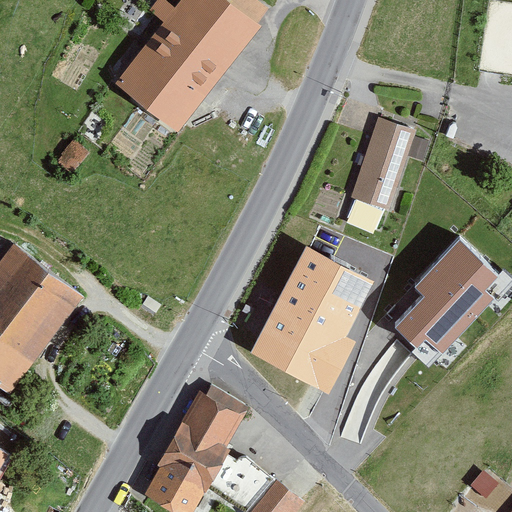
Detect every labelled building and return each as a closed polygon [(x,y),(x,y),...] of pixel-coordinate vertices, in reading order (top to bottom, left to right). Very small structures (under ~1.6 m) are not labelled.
[(265,24),(233,0),(184,0),(120,81),(181,129),(265,24)] [(419,131),(380,119),(355,197),(395,209),(419,131)] [(511,284),(440,218),(398,264),(415,280),(385,312),(446,369),(511,298),(511,284)] [(18,245),(0,269),(0,376),(14,388),(85,296),(18,245)] [(375,282),(307,247),(251,352),(329,393),(356,342),(346,337),(375,282)] [(248,414),(202,391),(175,444),(221,467),(248,414)] [(198,511),(221,467),(175,444),(149,495),(183,511),(198,511)] [(484,466),(471,481),(488,495),(501,480),(484,466)] [(299,511),(308,501),(282,482),(259,511),(299,511)]
